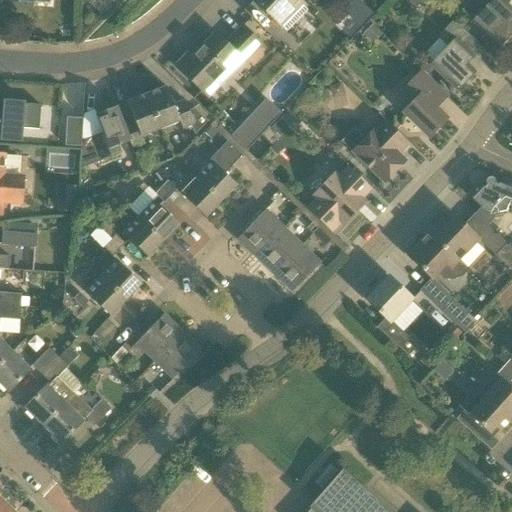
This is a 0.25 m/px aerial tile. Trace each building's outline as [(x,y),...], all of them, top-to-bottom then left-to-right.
[(302,1),(302,0),(255,0),(254,1),(281,27),(304,3),(302,1)] [(511,0),(485,0),(490,4),(473,21),(500,48),(511,34),(511,24),(508,21),(511,17),(511,9),(507,5),(511,0)] [(349,15),(358,23),(368,13),(358,4),(349,15)] [(430,65),(458,91),(475,73),(467,64),(474,57),(473,55),(481,46),(454,21),(438,38),(448,47),(430,65)] [(373,43),(382,34),(372,25),(364,35),(373,43)] [(246,64),(263,46),(243,27),(226,44),(216,34),(192,59),(188,55),(177,66),(208,96),(242,61),(246,64)] [(404,113),(429,138),(448,119),(436,108),(447,97),(422,73),(401,93),(413,104),(404,113)] [(346,95),(342,83),(330,87),(333,99),(346,95)] [(195,109),(190,111),(185,101),(174,105),(167,87),(147,95),(160,130),(181,122),(183,129),(191,126),(195,135),(208,122),(195,109)] [(143,136),(160,130),(147,95),(128,103),(135,121),(123,126),(129,142),(132,149),(146,144),(143,136)] [(1,103),(0,102),(0,127),(38,130),(39,106),(23,105),(23,104),(2,102),(1,103)] [(118,146),(129,142),(123,126),(115,108),(97,115),(104,133),(93,138),(103,160),(121,153),(118,146)] [(279,118),(289,128),(297,119),(287,110),(279,118)] [(67,118),(65,146),(82,147),(83,119),(67,118)] [(353,153),(384,184),(407,161),(400,155),(410,144),(386,121),(375,131),(353,153)] [(244,122),(232,135),(248,150),(260,136),(244,122)] [(262,135),(262,136),(272,146),(279,139),(269,129),(262,135)] [(237,186),(226,175),(243,157),(227,142),(208,162),(209,163),(196,177),(221,202),(237,186)] [(3,175),(4,172),(5,155),(0,154),(0,216),(3,217),(4,204),(23,206),(25,176),(3,175)] [(362,199),(372,189),(349,167),(340,177),(336,174),(314,197),(317,200),(308,210),(332,233),(341,223),(344,226),(366,203),(362,199)] [(206,218),(221,202),(196,177),(180,194),(206,218)] [(511,183),(501,179),(499,186),(495,184),(496,183),(495,182),(495,181),(494,180),(493,179),(492,178),(491,178),(490,178),(489,179),(488,179),(487,180),(486,181),(486,182),(486,184),(486,185),(487,186),(484,189),(479,184),(468,195),(489,216),(506,212),(510,202),(511,202),(511,183)] [(162,188),(171,197),(174,193),(177,190),(168,182),(162,188)] [(74,213),(75,186),(59,186),(58,212),(74,213)] [(168,199),(171,197),(162,188),(156,194),(165,203),(168,199)] [(178,197),(174,193),(171,197),(168,199),(172,203),(178,197)] [(138,217),(164,242),(179,226),(154,201),(138,217)] [(256,258),(284,228),(266,210),(237,240),(256,258)] [(148,258),(164,242),(138,217),(123,233),(148,258)] [(465,224),(464,226),(457,218),(442,234),(436,228),(429,236),(452,257),(467,272),(468,271),(458,262),(479,239),(465,226),(466,225),(465,224)] [(125,244),(117,235),(105,224),(100,229),(112,240),(120,248),(125,244)] [(36,248),(37,235),(38,228),(7,225),(6,232),(3,232),(2,245),(36,248)] [(274,275),(303,246),(284,228),(256,258),(274,275)] [(511,249),(490,228),(478,240),(496,256),(511,271),(511,249)] [(467,272),(452,257),(429,236),(409,257),(413,261),(433,280),(439,274),(442,278),(447,280),(453,280),(463,276),(467,272)] [(113,256),(120,248),(112,240),(104,248),(113,256)] [(321,264),(314,257),(303,246),(274,275),(293,293),(321,264)] [(9,257),(0,256),(0,268),(8,270),(9,257)] [(101,277),(126,301),(142,285),(116,262),(101,277)] [(111,317),(126,301),(101,277),(85,293),(111,317)] [(418,345),(391,322),(412,299),(389,278),(367,301),(386,318),(377,328),(409,356),(418,345)] [(0,306),(21,308),(22,295),(0,293),(0,306)] [(83,309),(83,308),(89,302),(80,293),(64,310),(80,326),(86,320),(79,314),(83,309)] [(30,298),(22,297),(21,307),(29,307),(30,298)] [(476,322),(454,300),(443,312),(465,333),(476,322)] [(0,318),(20,321),(21,308),(0,306),(0,318)] [(155,362),(183,333),(164,315),(136,344),(155,362)] [(79,327),(72,334),(77,339),(83,332),(79,327)] [(183,333),(155,362),(173,380),(201,351),(183,333)] [(0,366),(12,354),(0,342),(0,366)] [(78,357),(69,348),(59,358),(68,367),(78,357)] [(42,376),(59,358),(50,349),(33,367),(42,376)] [(12,354),(0,366),(0,384),(9,393),(29,370),(12,354)] [(50,384),(25,409),(43,426),(74,394),(83,386),(66,369),(68,367),(59,358),(42,376),(50,384)] [(511,372),(504,366),(496,375),(501,379),(485,396),(511,420),(511,419),(511,372)] [(111,410),(102,400),(91,411),(74,394),(43,426),(61,444),(86,419),(95,427),(111,410)] [(501,432),(511,420),(485,396),(469,414),(464,410),(457,420),(477,438),(485,429),(490,434),(496,428),(501,432)] [(322,489),(338,471),(330,465),(314,483),(322,489)] [(390,511),(343,471),(310,508),(311,509),(309,511),(390,511)] [(0,511),(14,511),(0,498),(0,511)]
